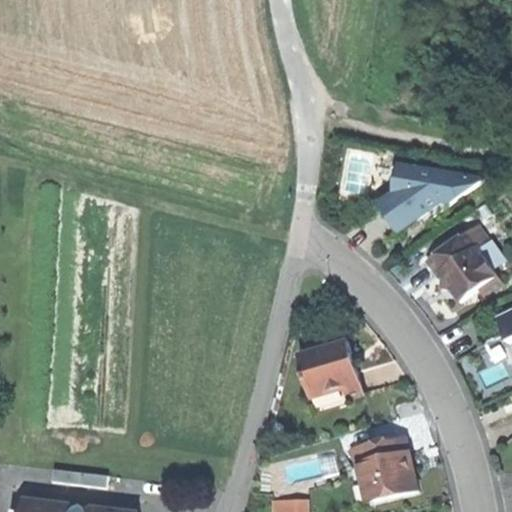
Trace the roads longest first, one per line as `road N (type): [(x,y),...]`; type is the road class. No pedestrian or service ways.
road 1 (residential): [(481,511),(454,408),(417,338),(347,262),(308,242)]
road 2 (residential): [(230,511),(291,268),(308,242)]
road 3 (unclassified): [(281,0),(309,119),(308,242)]
road 4 (unknown): [(231,509),(9,489)]
